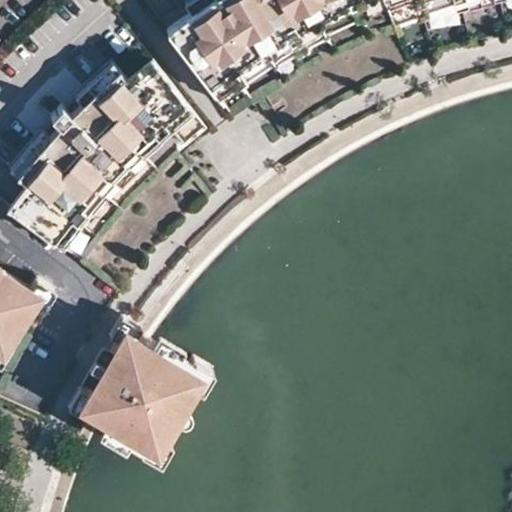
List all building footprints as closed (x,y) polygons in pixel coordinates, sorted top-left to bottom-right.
[(204,0),(191,9),(187,12),(167,27),(209,82),(233,67),(266,46),(292,30),(317,15),(346,0),(204,0)] [(204,0),(185,0),(191,9),(204,0)] [(360,10),(354,0),(346,0),(317,15),(324,28),(360,10)] [(385,0),(354,0),(360,10),(385,0)] [(420,5),(418,0),(386,0),(392,15),(420,5)] [(324,28),(317,15),(292,30),(299,41),(305,38),(306,39),(324,28)] [(299,41),(292,30),(266,46),(274,58),(294,47),(293,45),(299,41)] [(306,39),(305,38),(299,41),(293,45),(294,47),(297,52),(309,46),(306,39)] [(274,58),(266,46),(233,67),(240,77),(241,79),(274,58)] [(188,100),(153,56),(128,75),(118,64),(93,86),(81,98),(79,100),(84,105),(85,109),(86,113),(81,119),(66,104),(61,100),(50,111),(55,116),(71,130),(66,135),(60,136),(56,135),(51,130),(49,131),(38,144),(17,170),(29,180),(33,184),(15,208),(55,237),(72,214),(79,220),(89,209),(82,203),(96,185),(108,170),(113,176),(128,160),(125,156),(124,156),(137,143),(154,128),(160,135),(171,125),(165,118),(188,100)] [(118,64),(112,57),(87,79),(93,86),(118,64)] [(240,77),(233,67),(209,82),(218,94),(241,79),(240,77)] [(93,86),(87,79),(74,91),(76,93),(81,98),(93,86)] [(84,105),(79,100),(81,98),(76,93),(66,104),(81,119),(86,113),(85,109),(84,105)] [(194,109),(188,100),(165,118),(171,125),(172,126),(194,109)] [(71,130),(55,116),(45,128),(49,131),(51,130),(56,135),(60,136),(66,135),(71,130)] [(45,128),(42,125),(31,138),(38,144),(49,131),(45,128)] [(160,135),(154,128),(137,143),(144,151),(161,136),(160,135)] [(38,144),(31,138),(9,164),(17,170),(38,144)] [(144,151),(137,143),(124,156),(125,156),(128,160),(132,163),(144,151)] [(113,176),(108,170),(96,185),(105,192),(116,179),(113,176)] [(33,184),(29,180),(11,204),(15,208),(33,184)] [(105,192),(96,185),(82,203),(89,209),(90,210),(105,192)] [(79,220),(72,214),(55,237),(64,243),(81,221),(79,220)] [(0,332),(3,335),(6,330),(14,317),(0,308),(0,301),(23,316),(26,312),(34,299),(24,293),(31,282),(0,262),(0,332)] [(57,285),(36,272),(31,282),(24,293),(34,299),(44,305),(57,285)] [(141,321),(121,309),(117,317),(137,329),(141,321)] [(128,344),(137,329),(117,317),(109,330),(116,334),(87,385),(80,381),(72,395),(92,407),(101,392),(104,394),(109,386),(113,388),(118,379),(117,378),(116,376),(115,374),(116,372),(116,369),(118,368),(119,366),(121,365),(122,365),(125,365),(126,365),(131,357),(127,355),(132,346),(128,344)] [(187,360),(137,329),(128,344),(132,346),(127,355),(131,357),(126,365),(125,365),(122,365),(121,365),(119,366),(118,368),(116,369),(116,372),(115,374),(116,376),(117,378),(118,379),(113,388),(109,386),(104,394),(101,392),(92,407),(138,436),(142,439),(148,428),(158,434),(160,431),(191,382),(193,378),(183,372),(189,362),(187,360)] [(3,335),(0,332),(0,360),(13,341),(3,335)] [(212,366),(191,354),(187,360),(189,362),(199,368),(193,378),(191,382),(192,382),(199,386),(212,366)] [(199,368),(189,362),(183,372),(193,378),(199,368)] [(92,407),(72,395),(68,402),(88,414),(92,407)] [(158,434),(148,428),(142,439),(152,445),(158,434)] [(142,439),(138,436),(134,443),(154,456),(167,435),(160,431),(158,434),(152,445),(142,439)]
